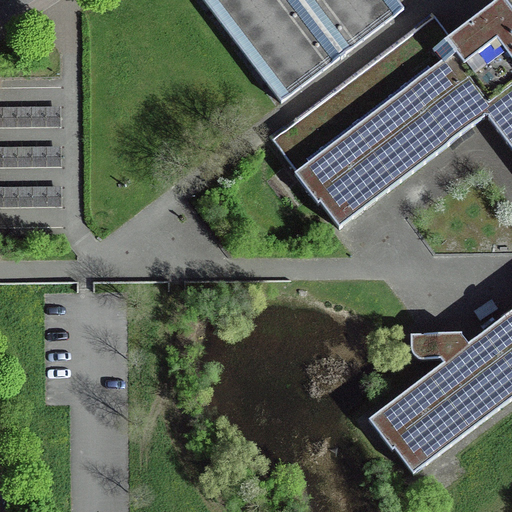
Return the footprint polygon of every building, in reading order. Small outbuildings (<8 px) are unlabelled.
[(402,12),(393,0),(199,0),(280,105),(339,60),(339,61),(344,58),(343,57),(402,12)] [(511,15),(501,1),(449,41),(430,16),(293,121),(297,126),(287,134),(282,129),(268,140),(295,176),(293,177),(338,231),(483,121),(486,121),(511,154),(511,312),(467,347),(463,341),(461,336),(409,338),(409,352),(416,362),(439,362),(442,366),(367,423),(412,477),(511,401),(511,15)] [(0,106),(0,133),(62,133),(62,106),(0,106)] [(0,145),(0,172),(62,172),(62,145),(0,145)] [(0,186),(0,212),(63,212),(62,186),(0,186)]
